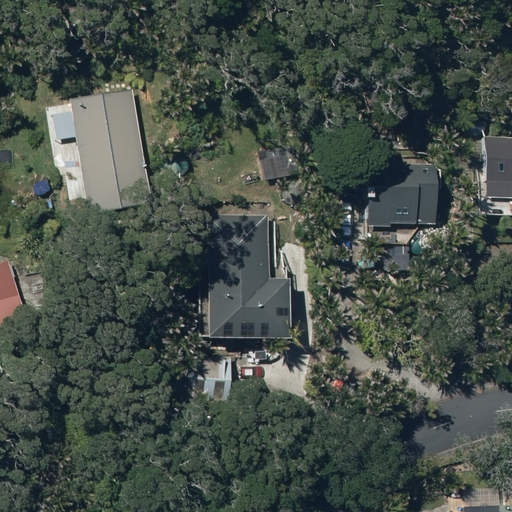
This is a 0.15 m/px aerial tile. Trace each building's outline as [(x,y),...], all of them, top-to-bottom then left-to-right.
[(511,176),(511,134),(469,134),(468,189),(505,190),(506,176),(511,176)] [(348,172),(348,220),(373,220),(373,218),(421,218),(417,172),(348,172)] [(131,176),(100,176),(100,206),(132,205),(131,176)] [(256,218),(196,217),(194,339),(276,341),(277,285),(255,284),(256,218)] [(3,262),(0,262),(0,318),(11,317),(3,262)] [(176,354),(175,391),(223,393),(224,355),(176,354)] [(511,511),(511,497),(489,498),(489,486),(456,487),(456,504),(454,504),(453,511),(511,511)]
